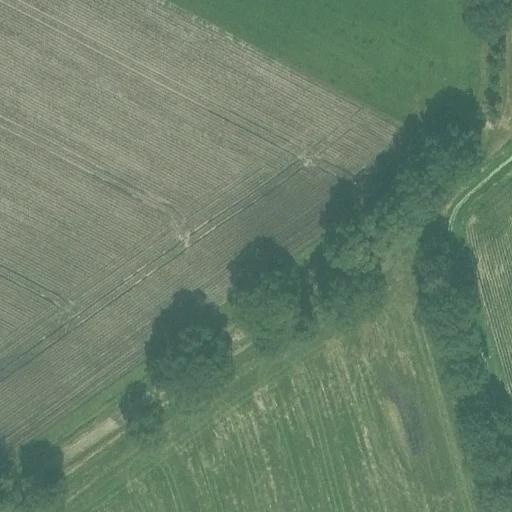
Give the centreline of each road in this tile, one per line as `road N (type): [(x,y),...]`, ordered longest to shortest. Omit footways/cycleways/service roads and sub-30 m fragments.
road 1 (track): [(504,120),(458,180),(379,241),(0,508)]
road 2 (track): [(507,0),(504,120)]
